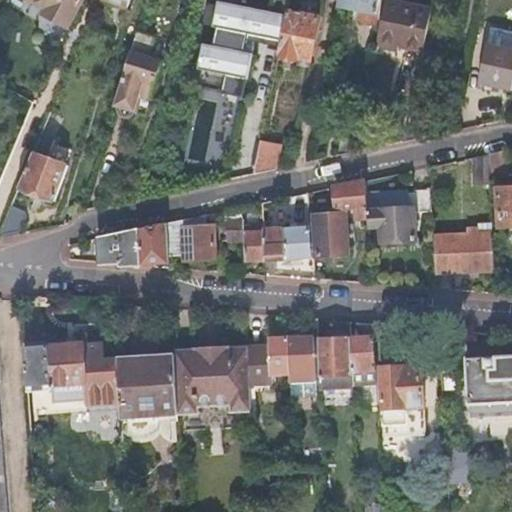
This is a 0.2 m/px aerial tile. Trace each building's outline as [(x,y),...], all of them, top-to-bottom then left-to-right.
[(51,14),(57,0),(29,0),(29,2),(51,14)] [(82,0),(57,0),(51,14),(69,25),(82,0)] [(248,32),(281,39),(282,37),(286,15),(220,0),(216,0),(211,25),(215,25),(211,44),(202,42),(192,85),(221,91),(225,73),(247,77),(252,52),(244,51),(248,32)] [(338,0),(337,6),(361,11),(360,14),(359,17),(362,22),(371,24),(375,21),(379,0),(338,0)] [(430,10),(385,0),(376,44),(396,49),(397,44),(422,49),(423,44),(430,10)] [(319,18),(287,11),(286,15),(282,37),(281,39),(278,52),(281,53),(281,55),(298,59),(299,56),(311,59),(319,18)] [(157,39),(137,33),(115,104),(116,105),(118,111),(121,116),(126,117),(131,116),(134,112),(140,95),(151,98),(162,62),(151,59),(157,39)] [(423,44),(422,49),(418,69),(434,73),(439,47),(423,44)] [(511,90),(511,86),(511,48),(486,44),(478,82),(511,90)] [(411,104),(404,141),(421,137),(428,107),(411,104)] [(59,115),(50,112),(38,141),(47,144),(59,115)] [(345,116),(337,156),(355,152),(361,119),(345,116)] [(259,142),(252,174),(273,169),(278,146),(259,142)] [(506,149),(489,153),(490,177),(508,176),(507,149),(506,149)] [(34,151),(19,187),(54,200),(68,165),(34,151)] [(489,153),(472,157),(473,183),(490,182),(490,177),(489,153)] [(426,172),(412,173),(413,181),(426,180),(426,172)] [(365,180),(334,187),(336,209),(356,208),(357,218),(368,217),(366,194),(365,180)] [(511,186),(497,187),(499,225),(511,224),(511,186)] [(366,194),(368,217),(369,228),(380,227),(381,243),(416,241),(415,213),(432,212),(430,187),(424,187),(424,189),(414,189),(414,191),(366,194)] [(11,205),(0,231),(0,237),(18,234),(26,216),(24,210),(11,205)] [(238,207),(224,210),(226,241),(244,239),(245,259),(266,258),(264,229),(264,220),(244,221),(244,218),(239,218),(238,207)] [(346,213),(314,214),(316,256),(348,254),(347,234),(354,233),(353,223),(347,223),(346,213)] [(183,219),(167,223),(169,248),(184,247),(185,259),(217,256),(213,216),(206,217),(207,223),(183,225),(183,219)] [(467,232),(433,235),(436,271),(494,270),(492,221),(486,221),(486,232),(479,232),(478,226),(467,226),(467,232)] [(167,223),(138,229),(141,264),(170,262),(169,248),(167,223)] [(264,229),(266,258),(286,257),(287,259),(312,258),(310,226),(264,229)] [(141,264),(138,229),(98,237),(101,261),(141,264)] [(314,335),(289,337),(291,373),(291,382),(317,381),(314,335)] [(251,347),(252,384),(275,383),(275,375),(291,373),(289,337),(272,337),(273,345),(251,347)] [(377,337),(352,338),(354,377),(379,376),(377,337)] [(319,340),(322,391),(354,389),(354,377),(352,338),(319,340)] [(46,341),(25,342),(26,348),(30,392),(34,392),(54,390),(54,385),(87,383),(89,404),(123,401),(120,359),(105,359),(104,342),(85,344),(47,346),(46,341)] [(180,415),(181,431),(187,431),(187,441),(202,440),(202,430),(254,427),(252,384),(251,347),(251,344),(176,350),(177,355),(180,415)] [(123,401),(124,419),(180,415),(177,355),(120,359),(123,401)] [(511,357),(468,359),(471,405),(473,405),(474,418),(511,416),(511,357)] [(422,365),(383,368),(386,421),(407,420),(406,407),(425,406),(422,365)] [(291,382),(291,397),(318,396),(317,381),(291,382)] [(54,385),(54,390),(55,397),(56,407),(89,404),(87,383),(54,385)] [(0,511),(8,511),(0,403),(0,511)] [(447,447),(449,484),(469,483),(466,446),(447,447)]
